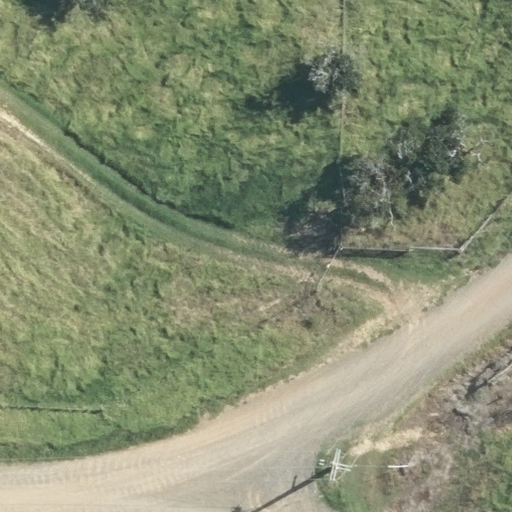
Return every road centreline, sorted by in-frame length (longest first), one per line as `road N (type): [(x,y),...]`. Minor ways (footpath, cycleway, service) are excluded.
road 1 (residential): [(0,484),(190,466),(323,406),(511,285)]
road 2 (track): [(425,341),(393,287),(160,221),(0,98)]
road 3 (unclassified): [(0,485),(129,511)]
